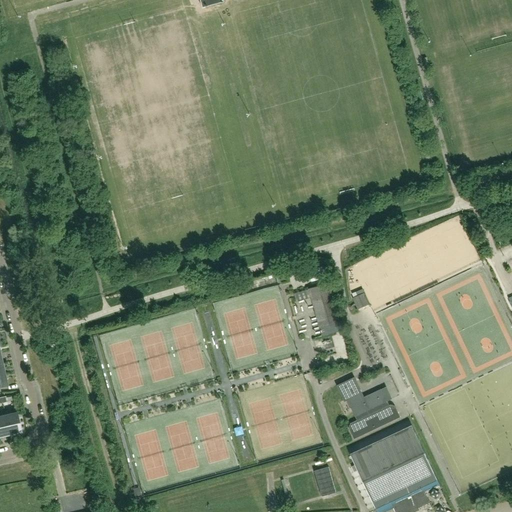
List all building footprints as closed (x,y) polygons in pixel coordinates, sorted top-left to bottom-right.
[(322,266),(308,270),(311,282),(325,278),(322,266)] [(278,283),(288,280),(286,272),(276,274),(276,275),(278,283)] [(342,330),(329,283),(308,289),(322,336),(327,335),(342,330)] [(369,304),(364,293),(354,297),(353,298),(358,309),(369,304)] [(335,335),(326,338),(326,339),(313,342),(315,353),(327,350),(326,348),(338,345),(335,335)] [(400,417),(396,408),(395,407),(394,406),(393,405),(392,405),(391,405),(390,405),(389,405),(387,401),(391,399),(386,387),(381,390),(381,389),(364,397),(356,381),(354,377),(337,386),(343,398),(344,402),(347,400),(353,412),(355,416),(356,418),(357,420),(352,423),(351,423),(350,424),(350,425),(349,426),(349,427),(349,428),(349,429),(349,430),(354,439),(400,417)] [(17,413),(6,415),(10,434),(21,431),(17,413)] [(6,415),(0,416),(0,436),(10,434),(6,415)] [(440,486),(408,419),(347,448),(376,511),(384,511),(394,508),(395,511),(406,511),(408,511),(429,502),(425,493),(440,486)] [(336,492),(329,467),(315,471),(322,496),(336,492)]
